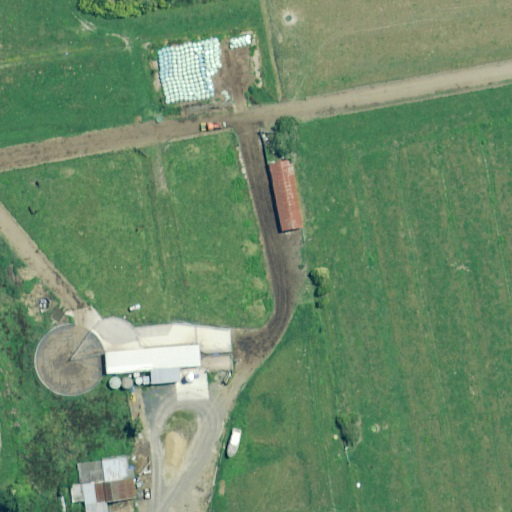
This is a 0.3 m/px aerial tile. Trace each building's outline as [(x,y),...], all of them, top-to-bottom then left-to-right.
[(303,227),(290,160),(268,164),(281,231),(303,227)] [(180,382),(178,349),(116,354),(117,374),(150,371),(150,377),(142,377),(143,385),(180,382)] [(188,365),(189,365),(194,364),(195,364),(196,363),(197,362),(197,361),(198,359),(198,358),(198,356),(198,355),(197,354),(196,352),(196,351),(194,351),(193,350),(192,349),(190,349),(189,349),(188,349),(186,350),(185,351),(184,352),(183,353),(182,354),(182,355),(182,357),(182,358),(182,360),(183,361),(183,362),(184,363),(185,364),(187,365),(188,365)] [(133,500),(128,458),(78,464),(80,484),(71,485),(73,503),(84,501),(85,511),(108,511),(107,503),(133,500)] [(198,497),(199,497),(202,497),(203,497),(205,497),(206,496),(207,495),(208,494),(209,492),(209,491),(209,489),(209,488),(209,487),(208,485),(207,484),(206,483),(205,482),(204,481),(202,481),(201,481),(200,481),(198,481),(197,482),(196,482),(194,484),(194,485),(193,486),(192,487),(192,489),(192,490),(193,492),(193,493),(194,494),(195,495),(196,496),(198,497)]
